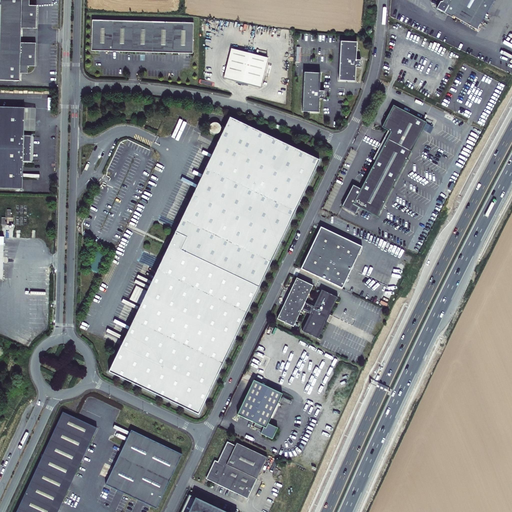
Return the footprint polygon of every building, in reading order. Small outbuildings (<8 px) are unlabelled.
[(0,0),(0,81),(19,82),(19,74),(27,75),(27,67),(34,67),(35,44),(20,43),(21,29),(36,29),(37,6),(30,6),(29,0),(0,0)] [(443,0),(442,2),(439,3),(436,7),(452,16),(451,17),(476,30),(492,0),(443,0)] [(194,23),(92,20),(92,50),(193,53),(194,23)] [(356,53),(356,41),(340,41),(339,80),(355,81),(356,67),(360,67),(360,59),(356,59),(356,53)] [(223,78),(260,87),(267,58),(231,48),(223,78)] [(304,72),(302,111),(318,112),(319,97),(323,98),(324,90),(319,90),(320,72),(304,72)] [(26,107),(0,106),(0,187),(23,189),(24,161),(31,161),(32,135),(25,135),(26,107)] [(378,218),(416,145),(428,124),(395,106),(383,127),(389,130),(391,132),(390,133),(361,189),(358,188),(353,185),(342,206),(356,213),(359,208),(378,218)] [(318,161),(229,119),(109,371),(198,414),(318,161)] [(430,125),(428,124),(416,145),(378,218),(380,219),(419,146),(430,125)] [(210,135),(219,135),(220,125),(210,125),(210,135)] [(389,130),(388,132),(358,188),(361,189),(390,133),(391,132),(389,130)] [(361,246),(320,227),(300,269),(341,288),(361,246)] [(96,253),(92,270),(100,272),(104,254),(96,253)] [(317,338),(325,321),(329,314),(337,297),(321,290),(313,306),(305,303),(313,286),(296,278),(276,318),(294,327),(301,310),(309,314),(301,331),(317,338)] [(267,424),(282,393),(253,379),(236,415),(253,423),(252,427),(261,431),(259,434),(271,440),(277,428),(267,424)] [(64,411),(15,511),(57,511),(98,427),(64,411)] [(106,483),(156,507),(182,453),(131,429),(106,483)] [(247,499),(267,457),(237,443),(235,446),(227,443),(218,463),(215,462),(206,480),(247,499)] [(225,511),(190,495),(180,511),(225,511)]
